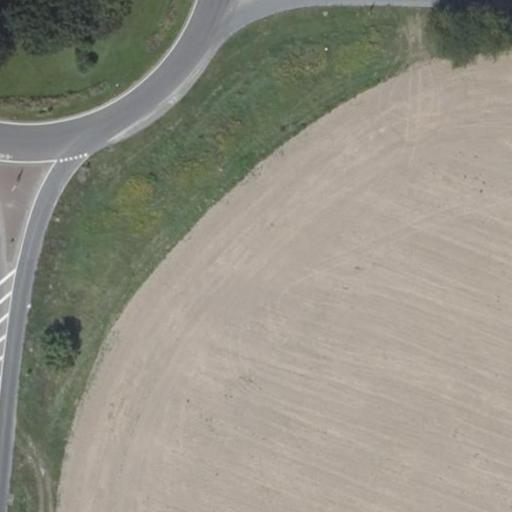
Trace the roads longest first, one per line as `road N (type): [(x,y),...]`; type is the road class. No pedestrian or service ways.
road 1 (secondary): [(0,413),(34,219),(81,136)]
road 2 (secondary): [(81,136),(163,85),(196,38)]
